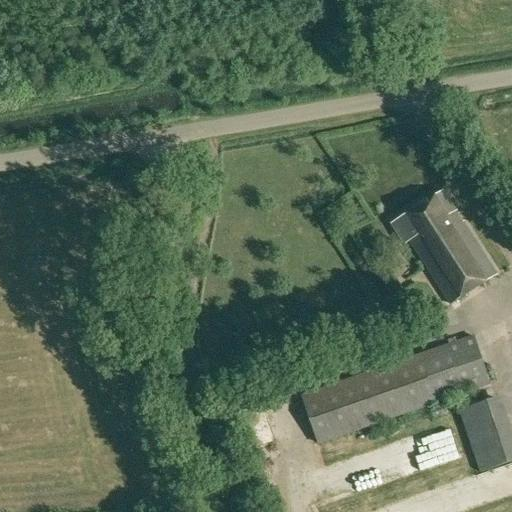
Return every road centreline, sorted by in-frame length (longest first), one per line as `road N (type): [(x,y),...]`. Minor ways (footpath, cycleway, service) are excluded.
road 1 (unclassified): [(190,511),(140,322),(160,135)]
road 2 (unclassified): [(160,135),(511,79)]
road 3 (unclassified): [(0,162),(160,135)]
